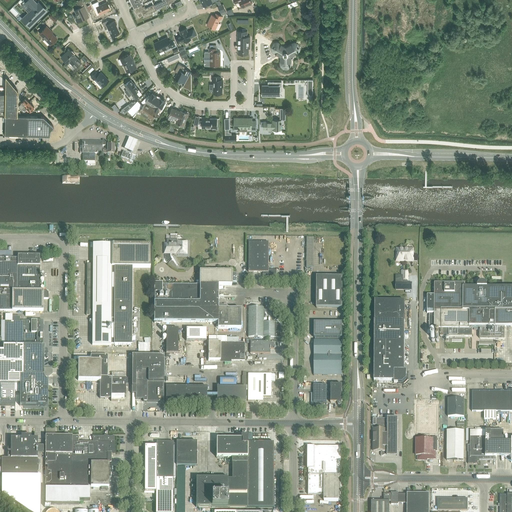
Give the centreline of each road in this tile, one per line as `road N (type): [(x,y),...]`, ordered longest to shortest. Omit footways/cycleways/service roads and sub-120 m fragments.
road 1 (unclassified): [(62,421),(61,243),(0,238)]
road 2 (secondary): [(357,365),(358,179)]
road 3 (unclassified): [(293,423),(294,292),(246,292)]
road 4 (unknown): [(446,374),(423,329),(427,277),(435,269),(495,268)]
road 5 (residential): [(234,105),(196,104),(169,92),(136,38)]
road 6 (primary): [(299,155),(170,146)]
